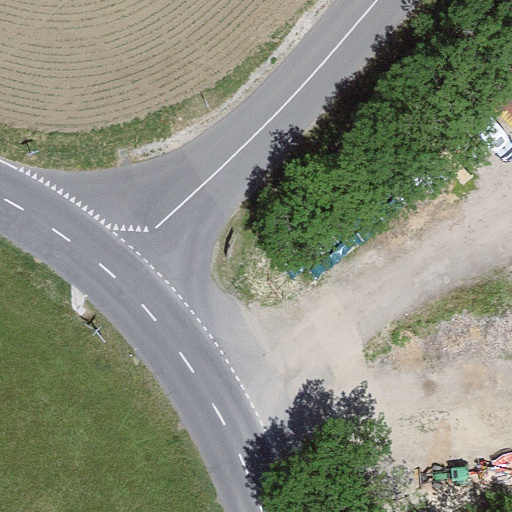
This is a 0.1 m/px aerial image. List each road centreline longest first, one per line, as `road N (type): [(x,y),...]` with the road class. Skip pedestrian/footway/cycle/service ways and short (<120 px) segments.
road 1 (tertiary): [(381,0),(303,92),(115,277)]
road 2 (secondary): [(264,511),(202,382),(115,277)]
road 3 (secondary): [(115,277),(0,202)]
